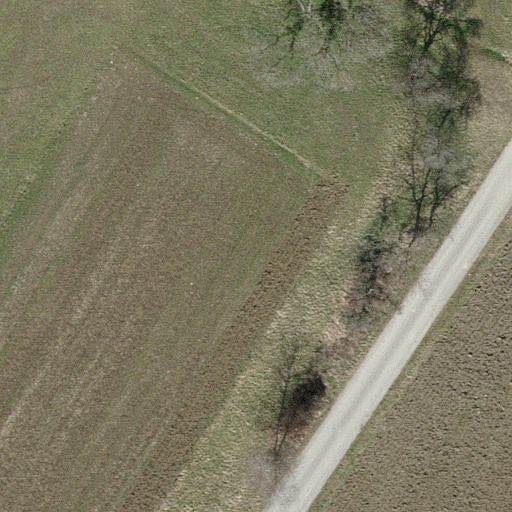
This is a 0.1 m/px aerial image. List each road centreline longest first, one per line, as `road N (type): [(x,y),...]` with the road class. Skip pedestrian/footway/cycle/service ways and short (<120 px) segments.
road 1 (residential): [(511,170),(284,511)]
road 2 (track): [(511,90),(378,0)]
